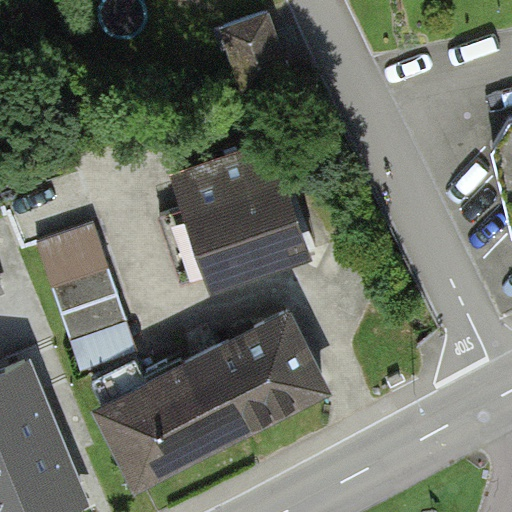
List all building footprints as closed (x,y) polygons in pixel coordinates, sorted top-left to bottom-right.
[(289,68),(269,10),(226,24),(245,83),(289,68)] [(511,113),(511,114),(493,144),(511,228),(511,227),(511,113)] [(185,283),(302,242),(278,173),(264,178),(254,148),(181,173),(192,204),(161,214),(185,283)] [(129,317),(94,219),(38,239),(72,337),(129,317)] [(288,310),(105,401),(140,470),(323,379),(288,310)] [(0,511),(41,511),(81,496),(25,359),(0,368),(0,511)]
